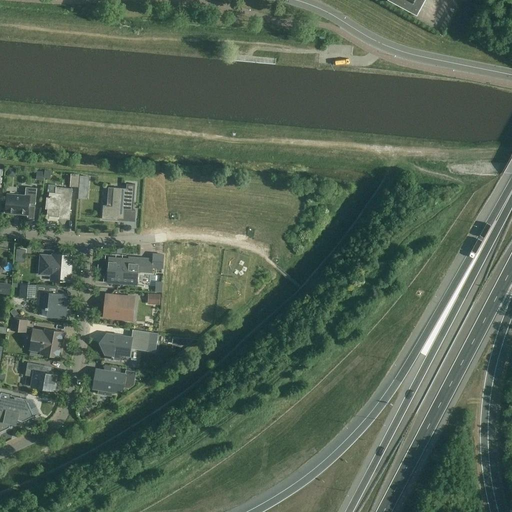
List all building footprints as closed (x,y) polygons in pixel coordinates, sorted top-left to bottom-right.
[(72,174),(71,186),(78,186),(79,174),(72,174)] [(133,208),(135,184),(127,183),(126,188),(112,187),(112,188),(113,188),(113,193),(111,206),(107,206),(107,205),(103,205),(102,219),(119,220),(119,219),(124,220),(125,211),(135,211),(135,210),(133,210),(133,208)] [(7,194),(6,212),(28,214),(29,203),(35,204),(37,188),(26,187),(25,196),(7,194)] [(47,197),(46,208),(48,208),(48,215),(59,216),(62,216),(61,218),(69,219),(72,189),(56,187),(56,193),(50,193),(50,198),(47,197)] [(52,280),(69,281),(70,270),(71,270),(71,264),(71,255),(54,254),(53,256),(41,256),(40,273),(52,274),(52,280)] [(152,272),(153,259),(129,257),(129,259),(109,258),(107,282),(137,285),(138,271),(152,272)] [(0,283),(0,292),(9,293),(10,285),(0,283)] [(36,291),(36,285),(20,283),(19,297),(35,298),(35,297),(38,297),(37,308),(48,309),(47,316),(66,318),(68,294),(38,291),(38,292),(36,291)] [(160,294),(148,293),(148,303),(160,304),(160,294)] [(104,316),(127,319),(133,319),(135,298),(106,295),(105,302),(106,303),(106,308),(105,308),(104,316)] [(28,319),(12,317),(11,330),(26,332),(28,319)] [(33,330),(31,342),(30,349),(42,351),(41,353),(59,357),(63,332),(46,329),(45,332),(33,330)] [(133,329),(133,330),(136,331),(134,338),(107,334),(103,338),(100,342),(102,347),(104,352),(109,352),(108,358),(117,359),(118,354),(129,355),(130,349),(148,351),(151,332),(133,329)] [(28,362),(25,375),(34,377),(32,386),(54,390),(57,375),(42,372),(43,365),(28,362)] [(125,374),(96,369),(93,388),(99,389),(98,394),(111,396),(112,392),(116,392),(123,388),(129,388),(134,385),(136,372),(126,370),(125,374)] [(0,431),(10,427),(10,423),(16,424),(17,420),(22,421),(34,416),(26,399),(11,395),(1,392),(0,396),(0,431)]
